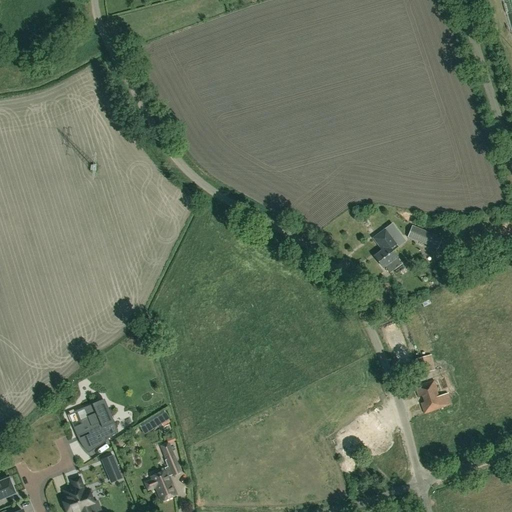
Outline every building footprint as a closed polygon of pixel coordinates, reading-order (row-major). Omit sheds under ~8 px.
[(392,264),(396,261),(395,259),(397,257),(392,252),(399,247),(390,234),(396,229),(392,225),(374,238),(383,250),(374,256),(383,268),(390,263),(392,264)] [(437,250),(442,238),(412,226),(407,238),(437,250)] [(419,375),(430,371),(434,370),(432,362),(430,355),(415,359),(417,367),(419,375)] [(439,396),(434,381),(415,387),(418,397),(422,396),(424,402),(420,403),(423,414),(443,408),(452,404),(448,393),(439,396)] [(118,432),(104,401),(84,409),(89,421),(74,427),(73,424),(72,424),(77,437),(88,432),(95,449),(106,442),(106,440),(118,432)] [(170,422),(165,414),(158,418),(163,426),(170,422)] [(368,452),(393,435),(382,419),(347,442),(354,453),(364,447),(368,452)] [(103,460),(109,475),(119,471),(113,456),(103,460)] [(170,468),(166,470),(150,477),(151,480),(144,483),(148,491),(155,488),(161,502),(176,495),(169,476),(172,475),(173,477),(181,473),(175,458),(167,462),(170,468)] [(0,499),(15,493),(12,485),(14,485),(11,479),(9,479),(9,478),(7,479),(6,476),(0,478),(0,499)] [(81,511),(91,511),(89,504),(93,503),(88,489),(84,491),(80,478),(71,481),(74,487),(64,491),(68,501),(64,503),(67,511),(80,511),(81,511)] [(502,483),(486,489),(494,508),(509,502),(502,483)]
